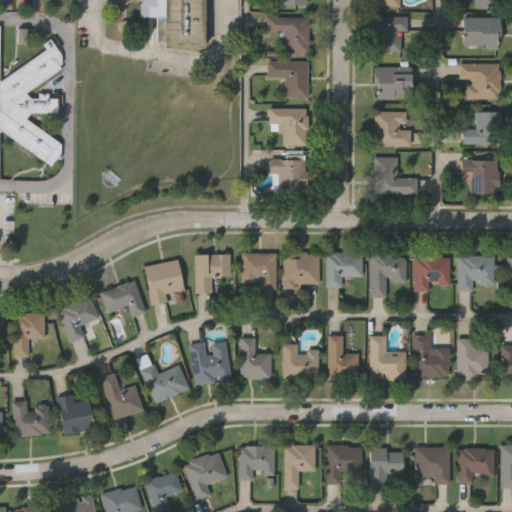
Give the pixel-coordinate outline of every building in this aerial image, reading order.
[(203,0),(203,48),(163,48),(163,42),(155,42),(155,18),(137,18),(137,0),(203,0)] [(372,0),(372,8),(398,8),(398,0),(372,0)] [(500,8),(499,0),(471,0),(472,8),(500,8)] [(371,50),(372,41),(373,41),(373,29),(371,29),(371,17),(405,18),(405,30),(395,30),(394,35),(399,35),(398,50),(371,50)] [(485,48),(485,44),(462,44),(463,17),(500,17),(500,37),(495,37),(495,48),(485,48)] [(281,53),(281,32),(265,32),(265,18),(308,18),(308,53),(281,53)] [(0,25),(1,26),(1,78),(46,48),(43,42),(52,37),(63,54),(63,62),(59,65),(62,68),(27,94),(31,96),(38,96),(38,94),(50,94),(50,99),(59,99),(58,113),(31,113),(27,119),(60,141),(46,161),(0,131),(0,25)] [(282,96),(282,78),(265,78),(265,62),(306,62),(306,96),(282,96)] [(464,99),(464,83),(470,83),(470,78),(458,78),(458,62),(497,63),(497,69),(501,69),(500,80),(498,80),(498,83),(500,83),(500,92),(497,92),(497,99),(464,99)] [(412,94),(390,94),(390,100),(378,100),(378,89),(374,89),(375,66),(412,67),(412,94)] [(280,146),(280,133),(276,133),(276,131),(268,130),(268,124),(265,124),(265,109),(304,109),(303,116),(307,116),(307,131),(304,131),(303,146),(280,146)] [(462,143),(462,126),(476,126),(476,110),(502,110),(501,144),(462,143)] [(406,112),(406,122),(398,122),(398,131),(410,131),(410,144),(373,144),(373,112),(406,112)] [(276,195),(276,173),(268,173),(268,159),(283,159),(283,151),(300,152),(300,161),(303,161),(303,172),(306,172),(306,187),(304,187),(303,195),(276,195)] [(371,194),(371,158),(396,158),(396,179),(415,179),(415,193),(371,194)] [(469,192),(469,184),(460,184),(460,160),(497,160),(497,173),(500,173),(500,187),(497,187),(497,192),(469,192)] [(232,274),(212,275),(213,290),(196,291),(193,252),(230,250),(232,274)] [(260,288),(260,277),(256,277),(256,281),(241,281),(241,251),(276,252),(276,288),(260,288)] [(294,283),(294,287),(283,287),(283,251),(307,251),(307,253),(319,253),(319,283),(294,283)] [(340,277),(340,287),(325,286),(325,252),(330,252),(330,251),(351,251),(351,254),(361,254),(360,277),(340,277)] [(386,277),(386,297),(369,297),(369,252),(393,252),(393,253),(400,253),(400,257),(406,257),(406,284),(392,284),(392,277),(386,277)] [(494,284),(489,284),(489,286),(483,286),(483,283),(479,283),(479,279),(471,279),(471,291),(457,291),(457,256),(463,256),(463,254),(494,254),(494,284)] [(449,284),(437,284),(437,281),(427,281),(427,291),(412,291),(412,256),(418,256),(418,255),(449,256),(449,284)] [(179,256),(186,288),(167,293),(169,301),(152,305),(143,264),(179,256)] [(148,311),(133,317),(130,309),(122,312),(120,307),(108,312),(99,290),(128,278),(129,280),(135,278),(148,311)] [(72,341),(58,310),(63,308),(62,305),(84,295),(85,297),(91,294),(100,314),(80,323),(85,335),(72,341)] [(14,354),(14,313),(21,313),(21,310),(46,310),(46,337),(30,337),(30,354),(14,354)] [(410,374),(411,332),(429,332),(429,349),(433,350),(433,345),(448,345),(447,374),(440,374),(440,376),(416,376),(416,374),(410,374)] [(326,377),(326,333),(343,333),(343,350),(358,351),(358,377),(326,377)] [(237,377),(238,335),(254,335),(253,350),(270,351),(270,379),(244,378),(244,377),(237,377)] [(369,377),(368,335),(385,335),(385,350),(406,350),(406,378),(384,379),(384,372),(382,372),(382,377),(369,377)] [(454,378),(454,336),(471,336),(471,345),(487,345),(486,372),(478,372),(478,378),(454,378)] [(191,383),(186,342),(201,340),(203,354),(211,353),(209,341),(225,339),(231,378),(202,382),(191,383)] [(280,376),(280,342),(294,342),(295,351),(304,351),(304,347),(316,347),(317,376),(306,376),(306,377),(280,376)] [(511,376),(499,376),(500,343),(511,343),(511,376)] [(152,401),(137,368),(152,361),(156,371),(177,362),(188,385),(152,401)] [(111,419),(97,376),(112,372),(117,388),(134,382),(142,409),(111,419)] [(64,432),(56,395),(73,391),(75,399),(91,396),(97,425),(64,432)] [(15,434),(13,399),(29,398),(29,410),(35,409),(35,403),(38,403),(38,402),(46,402),(46,403),(51,402),(52,429),(43,430),(43,434),(22,435),(21,433),(15,434)] [(315,469),(299,469),(299,487),(284,487),(284,445),(291,445),(291,443),(315,443),(315,469)] [(361,469),(340,469),(340,483),(326,483),(326,443),(347,443),(347,445),(361,445),(361,469)] [(274,473),(262,473),(262,468),(253,468),(253,478),(238,478),(238,445),(245,445),(245,444),(264,444),(264,445),(274,445),(274,473)] [(511,444),(511,487),(499,487),(499,444),(511,444)] [(400,451),(400,471),(383,471),(383,484),(367,484),(367,446),(383,447),(383,451),(400,451)] [(449,446),(448,483),(434,483),(434,476),(414,476),(415,446),(449,446)] [(491,448),(491,475),(487,475),(487,478),(481,478),(481,475),(477,475),(477,471),(471,471),(471,483),(456,482),(456,448),(462,448),(462,446),(482,447),(482,448),(491,448)] [(195,501),(182,467),(188,464),(187,462),(206,454),(207,457),(217,453),(226,477),(205,485),(209,495),(195,501)] [(153,511),(142,482),(156,477),(157,478),(173,472),(180,491),(163,497),(168,511),(153,511)] [(105,511),(100,492),(120,486),(120,489),(135,485),(141,507),(123,511),(105,511)] [(62,511),(60,500),(78,497),(78,500),(82,500),(81,496),(91,494),(94,511),(62,511)]
